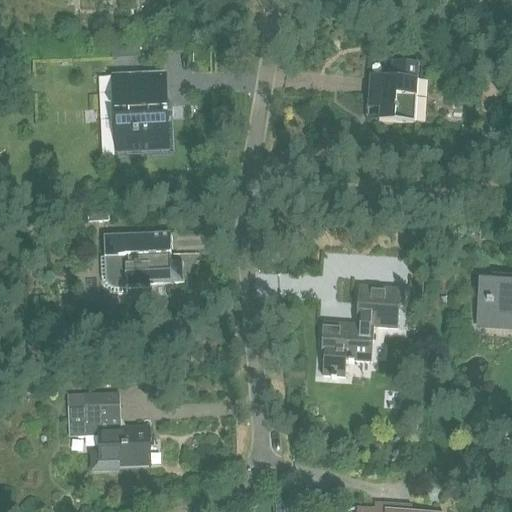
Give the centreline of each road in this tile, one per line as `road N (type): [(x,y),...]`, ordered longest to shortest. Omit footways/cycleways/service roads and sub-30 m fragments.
road 1 (unclassified): [(511,204),(247,187)]
road 2 (unclassified): [(259,437),(247,187)]
road 3 (unclassified): [(247,187),(274,0)]
